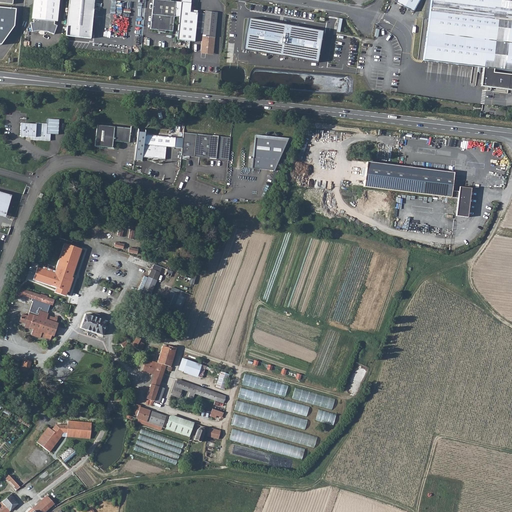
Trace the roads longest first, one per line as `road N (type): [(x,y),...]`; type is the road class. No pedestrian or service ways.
road 1 (track): [(124,484),(202,475),(316,483),(353,426),(422,280),(476,259),(506,203)]
road 2 (secondary): [(16,78),(511,133)]
road 3 (track): [(331,237),(281,231),(239,368),(348,399)]
road 4 (residential): [(201,195),(176,197),(81,162),(55,166),(38,182),(0,281)]
road 5 (track): [(415,511),(436,434),(511,451)]
